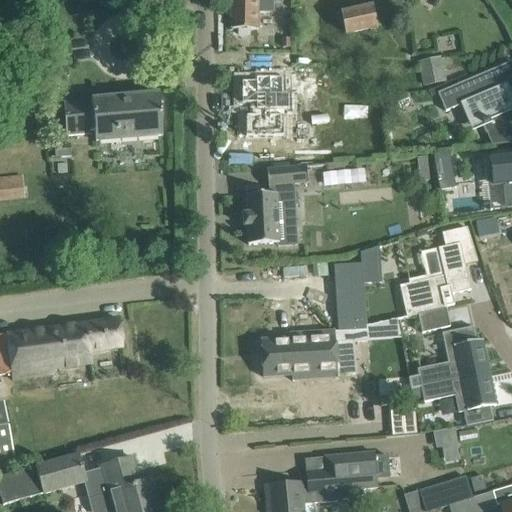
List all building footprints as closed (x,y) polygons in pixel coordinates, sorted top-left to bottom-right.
[(231,0),(232,30),(240,29),(241,35),(250,35),(250,29),(258,29),(258,11),(272,10),(272,0),(231,0)] [(375,29),(370,8),(341,15),(345,35),(375,29)] [(53,41),(54,56),(70,55),(68,40),(53,41)] [(449,81),(443,56),(425,60),(430,85),(449,81)] [(437,97),(445,115),(463,107),(473,131),(481,127),(485,136),(511,124),(511,99),(511,97),(511,96),(511,68),(510,65),(437,97)] [(246,103),(240,104),(240,119),(247,118),(248,138),(276,136),(275,132),(289,131),(288,107),(283,107),(281,75),(245,77),(246,103)] [(95,135),(95,142),(162,137),(159,96),(65,103),(68,137),(95,135)] [(70,146),(54,147),(55,159),(71,157),(70,146)] [(435,168),(451,166),(449,154),(433,157),(435,168)] [(417,157),(420,181),(430,180),(427,156),(417,157)] [(511,156),(489,159),(489,160),(490,160),(492,176),(493,186),(504,185),(507,210),(511,208),(511,156)] [(246,216),(242,216),(243,218),(244,225),(243,225),(243,227),(247,227),(248,246),(278,245),(296,244),(295,225),(294,205),(295,205),(294,185),(308,184),(307,168),(267,170),(268,187),(274,187),(275,195),(245,197),(246,216)] [(21,177),(0,179),(0,202),(24,200),(21,177)] [(464,267),(477,264),(467,229),(442,235),(445,250),(438,252),(444,277),(399,287),(406,319),(417,316),(446,310),(446,308),(454,306),(451,296),(470,292),(464,267)] [(362,265),(334,266),(338,332),(366,331),(363,284),(362,265)] [(446,310),(417,316),(421,334),(450,328),(446,310)] [(122,349),(119,321),(0,334),(0,374),(11,373),(12,379),(52,374),(51,369),(91,364),(89,353),(122,349)] [(411,391),(420,389),(488,375),(481,341),(476,342),(473,328),(441,335),(447,364),(416,370),(418,377),(408,379),(411,391)] [(309,334),(290,335),(290,340),(292,376),(292,381),(312,380),(336,379),(351,378),(349,344),(367,342),(367,341),(366,331),(338,332),(333,333),(309,334)] [(290,340),(260,342),(262,378),(292,376),(290,340)] [(495,407),(488,375),(420,389),(423,404),(454,397),(458,415),(463,414),(466,428),(492,423),(489,408),(495,407)] [(0,467),(16,464),(3,402),(0,402),(0,467)] [(413,410),(389,413),(392,437),(416,434),(413,410)] [(289,487),(269,488),(271,511),(314,511),(314,504),(337,502),(337,500),(336,491),(360,489),(377,488),(376,480),(390,478),(387,456),(374,457),(373,454),(323,459),(324,473),(306,475),(307,488),(299,488),(299,486),(289,487)] [(33,469),(0,478),(0,501),(1,507),(41,496),(41,497),(77,487),(83,485),(80,476),(75,458),(33,469)] [(107,495),(89,501),(91,511),(159,511),(155,498),(151,500),(146,484),(140,485),(133,459),(113,464),(100,468),(100,471),(107,495)] [(427,511),(470,499),(464,481),(418,496),(423,511),(427,511)] [(501,511),(511,511),(511,487),(492,494),(496,508),(500,507),(501,511)] [(492,494),(477,498),(481,511),(487,511),(496,509),(496,508),(492,494)]
